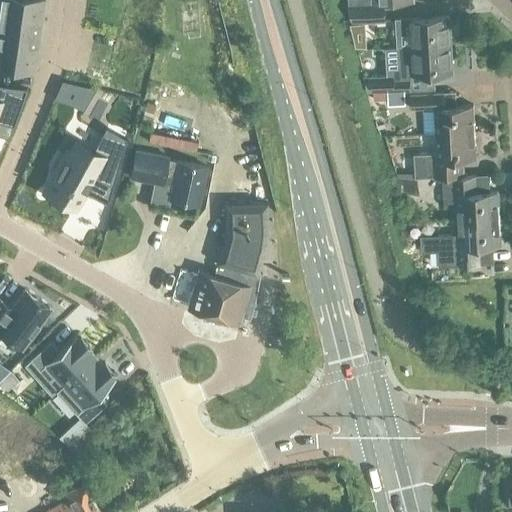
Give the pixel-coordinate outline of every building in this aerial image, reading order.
[(0,0),(0,29),(40,35),(45,0),(0,0)] [(354,22),(387,21),(386,6),(350,7),(354,22)] [(413,45),(451,44),(449,16),(397,18),(397,32),(412,31),(413,45)] [(0,29),(0,67),(35,72),(40,35),(0,29)] [(451,44),(413,45),(413,59),(399,60),(400,74),(452,71),(451,44)] [(394,80),(394,77),(370,77),(374,93),(410,90),(410,80),(394,80)] [(62,80),(57,93),(85,103),(91,88),(62,80)] [(0,116),(9,121),(21,89),(0,85),(0,116)] [(437,133),(475,131),(474,104),(457,105),(456,92),(411,95),(412,108),(435,107),(437,133)] [(133,101),(125,106),(130,112),(137,107),(133,101)] [(71,145),(49,193),(77,206),(90,175),(108,183),(124,135),(104,128),(98,144),(80,135),(75,147),(71,145)] [(417,178),(443,177),(465,175),(464,157),(477,156),(475,131),(437,133),(438,153),(415,155),(417,178)] [(199,205),(207,166),(137,152),(132,177),(171,185),(168,198),(199,205)] [(459,220),(500,217),(498,190),(476,192),(474,175),(465,175),(443,177),(445,206),(458,205),(459,220)] [(217,264),(215,274),(258,283),(260,274),(258,274),(266,246),(268,233),(268,202),(227,202),(224,209),(224,234),(215,263),(217,264)] [(432,224),(433,206),(415,205),(414,223),(432,224)] [(500,217),(459,220),(460,233),(438,235),(440,265),(480,263),(479,251),(489,251),(489,244),(501,243),(500,217)] [(249,318),(254,301),(257,284),(253,283),(213,275),(198,271),(188,306),(238,321),(241,315),(249,318)] [(0,306),(0,330),(22,347),(51,308),(25,289),(8,312),(0,306)] [(50,340),(27,361),(28,363),(37,372),(42,367),(61,388),(96,356),(88,348),(90,346),(81,336),(79,338),(76,334),(59,349),(50,340)] [(61,388),(54,394),(68,410),(82,425),(107,403),(98,394),(116,378),(112,375),(114,373),(105,363),(103,364),(96,356),(61,388)] [(0,363),(0,379),(9,371),(0,363)] [(9,372),(0,380),(0,382),(7,388),(16,380),(9,372)] [(140,433),(131,438),(139,452),(148,447),(140,433)] [(70,499),(46,511),(99,511),(92,498),(91,497),(84,484),(67,493),(69,497),(70,499)]
